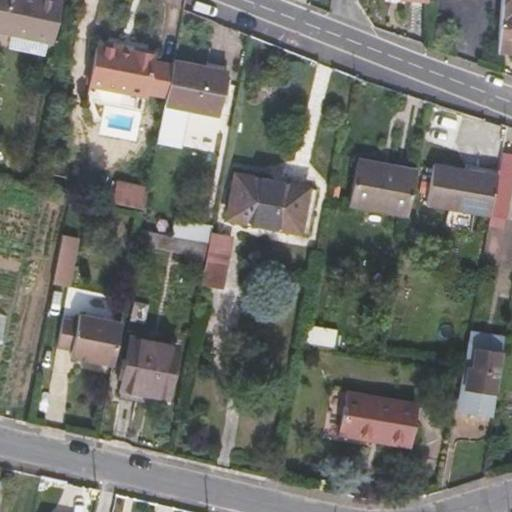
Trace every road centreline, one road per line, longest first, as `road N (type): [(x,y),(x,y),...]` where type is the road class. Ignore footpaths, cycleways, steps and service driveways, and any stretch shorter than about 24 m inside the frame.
road 1 (residential): [(307,511),(0,441)]
road 2 (residential): [(337,40),(511,103)]
